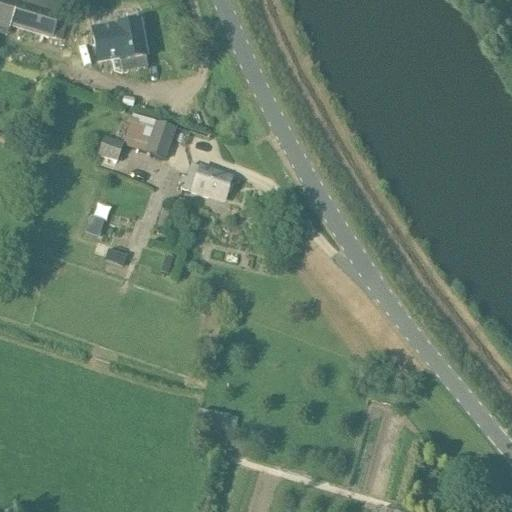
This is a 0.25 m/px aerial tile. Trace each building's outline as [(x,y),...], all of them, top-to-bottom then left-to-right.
[(66,19),(17,4),(3,0),(0,0),(0,35),(7,37),(10,27),(59,42),(66,19)] [(96,33),(90,34),(96,68),(112,65),(113,73),(121,75),(146,70),(145,60),(138,25),(113,30),(96,33)] [(123,99),(121,107),(132,109),(133,101),(123,99)] [(164,161),(175,130),(133,116),(122,146),(164,161)] [(96,157),(116,164),(122,146),(102,139),(96,157)] [(190,166),(186,180),(181,178),(179,185),(183,187),(182,191),(191,194),(208,200),(210,195),(225,200),(231,180),(190,166)] [(161,212),(156,227),(164,230),(169,214),(161,212)] [(109,248),(105,260),(124,266),(128,254),(109,248)] [(165,259),(160,276),(167,278),(173,261),(165,259)] [(205,263),(203,272),(208,273),(209,269),(210,268),(211,265),(205,263)] [(226,432),(229,418),(200,413),(197,427),(226,432)]
